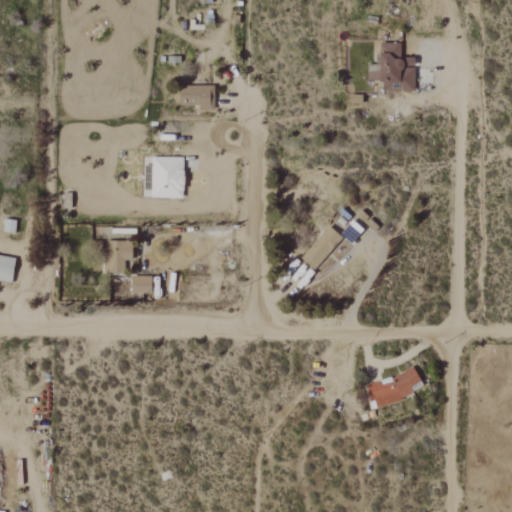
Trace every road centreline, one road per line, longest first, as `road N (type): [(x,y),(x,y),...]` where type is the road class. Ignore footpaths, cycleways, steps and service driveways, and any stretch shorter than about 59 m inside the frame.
road 1 (residential): [(41,511),(23,452),(20,344),(40,329),(50,0)]
road 2 (residential): [(511,327),(0,330)]
road 3 (residential): [(455,511),(464,69)]
road 4 (residential): [(265,332),(256,306),(251,93)]
